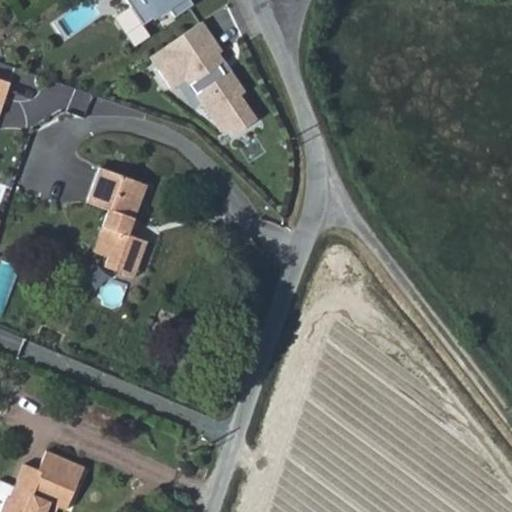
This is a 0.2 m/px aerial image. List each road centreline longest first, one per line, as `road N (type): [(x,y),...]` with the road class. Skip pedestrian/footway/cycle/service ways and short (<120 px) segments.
road 1 (unclassified): [(264,22),(304,120),(313,198),(212,511)]
road 2 (track): [(313,198),(343,215),(381,255),(511,416)]
